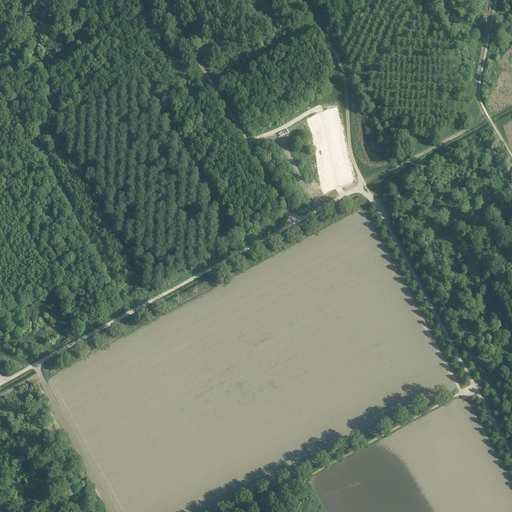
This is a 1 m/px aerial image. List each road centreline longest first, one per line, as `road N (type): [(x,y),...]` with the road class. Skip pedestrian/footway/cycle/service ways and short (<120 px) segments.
road 1 (track): [(359,187),(0,384)]
road 2 (unclassified): [(511,455),(364,184)]
road 3 (track): [(294,222),(176,22),(175,0)]
road 4 (track): [(473,386),(303,480)]
